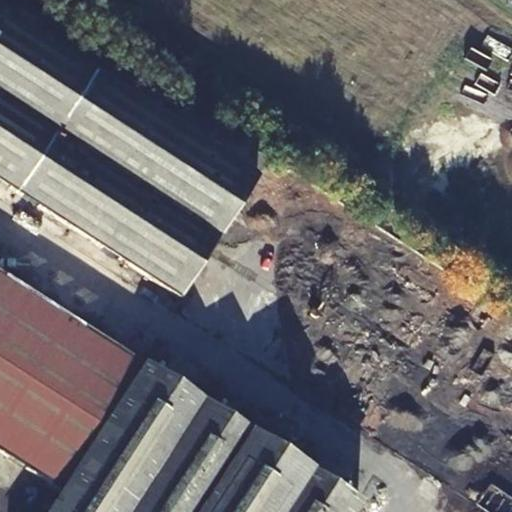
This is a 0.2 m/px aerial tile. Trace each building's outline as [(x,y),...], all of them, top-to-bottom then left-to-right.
[(0,0),(0,185),(119,262),(176,298),(266,159),(18,0),(0,0)] [(140,362),(58,489),(43,511),(268,511),(301,466),(140,362)] [(331,374),(324,385),(353,405),(363,395),(331,374)] [(0,478),(4,481),(15,462),(0,452),(0,478)] [(351,511),(355,507),(301,466),(268,511),(351,511)]
